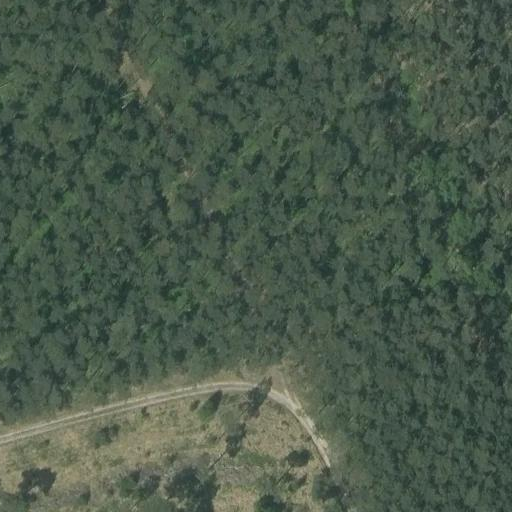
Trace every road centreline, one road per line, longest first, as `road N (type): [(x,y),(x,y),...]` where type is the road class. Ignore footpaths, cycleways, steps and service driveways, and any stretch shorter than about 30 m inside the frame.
road 1 (track): [(99,0),(271,340),(273,394)]
road 2 (track): [(0,440),(228,383),(253,388),(282,397),(345,511)]
